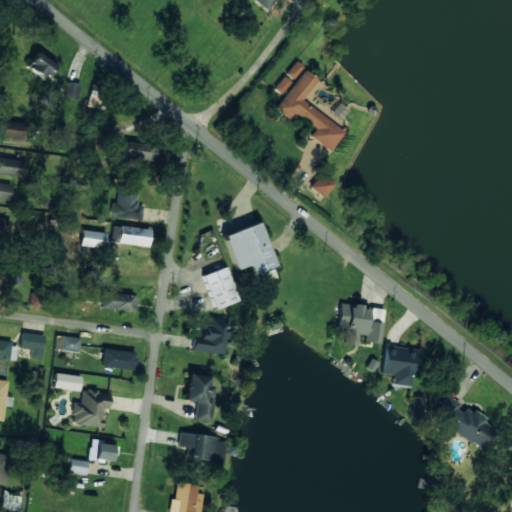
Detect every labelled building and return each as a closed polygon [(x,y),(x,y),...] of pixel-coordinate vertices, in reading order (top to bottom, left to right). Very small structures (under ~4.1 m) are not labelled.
[(253,0),(266,10),(273,0),(253,0)] [(26,66),(44,80),(55,66),(37,52),(26,66)] [(292,80),(302,67),(295,61),(284,74),(292,80)] [(300,101),(316,80),(302,70),(274,109),(291,121),(295,115),(314,128),(308,136),(329,151),(343,131),(300,101)] [(272,90),(280,95),(289,81),(281,76),(272,90)] [(77,100),(79,83),(65,82),(63,99),(77,100)] [(89,90),(87,108),(104,110),(106,92),(89,90)] [(0,137),(21,139),(23,123),(0,120),(0,122),(0,137)] [(76,147),(78,132),(57,130),(55,144),(76,147)] [(169,146),(124,145),(123,158),(169,159),(169,146)] [(0,175),(23,179),(26,162),(0,157),(0,175)] [(322,198),(333,184),(318,173),(307,186),(322,198)] [(11,185),(0,183),(0,199),(8,201),(11,185)] [(110,218),(135,219),(136,186),(117,185),(116,202),(110,202),(110,218)] [(222,235),(234,270),(247,265),(250,275),(273,268),(258,223),(222,235)] [(149,228),(119,225),(117,243),(147,246),(149,228)] [(104,248),(105,232),(80,231),(79,246),(104,248)] [(200,276),(214,309),(236,300),(223,267),(200,276)] [(100,309),(134,311),(135,295),(101,292),(100,309)] [(379,341),(383,309),(338,304),(335,328),(345,329),(343,344),(356,346),(357,339),(379,341)] [(225,318),(206,317),(205,336),(193,336),(192,351),(225,353),(226,328),(225,328),(225,318)] [(44,336),(21,332),(18,348),(30,350),(29,358),(39,360),(44,336)] [(53,349),(78,352),(79,338),(55,335),(53,349)] [(0,359),(13,362),(16,344),(0,340),(0,359)] [(380,374),(391,375),(390,384),(411,386),(415,349),(383,346),(380,374)] [(100,365),(133,371),(136,353),(102,348),(100,365)] [(52,388),(78,391),(79,375),(53,373),(52,388)] [(193,420),(209,422),(212,401),(209,401),(211,386),(207,386),(208,376),(187,374),(183,400),(195,402),(193,420)] [(103,427),(106,393),(80,391),(79,403),(71,402),(70,424),(103,427)] [(462,405),(445,394),(431,418),(486,451),(497,432),(482,423),(484,419),(461,405),(462,405)] [(179,433),(177,448),(185,449),(184,459),(221,463),(224,439),(179,433)] [(86,459),(111,461),(113,443),(88,441),(86,459)] [(85,462),(68,459),(65,472),(83,475),(85,462)] [(196,485),(173,482),(168,511),(198,511),(201,494),(195,493),(196,485)] [(16,511),(18,495),(0,493),(0,498),(0,511),(16,511)]
